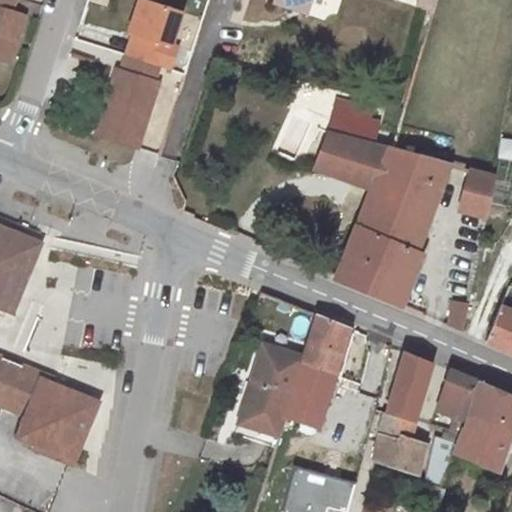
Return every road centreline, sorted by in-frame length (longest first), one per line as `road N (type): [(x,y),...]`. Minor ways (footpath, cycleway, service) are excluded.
road 1 (secondary): [(511,376),(192,243)]
road 2 (residential): [(192,243),(174,291),(165,446),(130,511)]
road 3 (secondary): [(192,243),(2,164)]
road 4 (residential): [(2,164),(57,0)]
